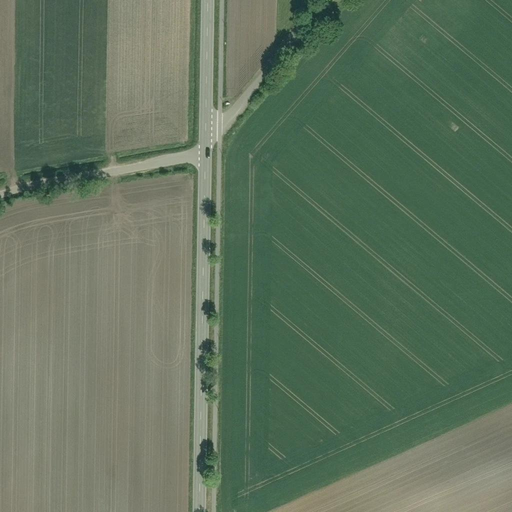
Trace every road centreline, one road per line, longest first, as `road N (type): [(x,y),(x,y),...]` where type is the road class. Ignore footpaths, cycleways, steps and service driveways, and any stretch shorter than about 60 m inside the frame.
road 1 (tertiary): [(199,511),(206,156)]
road 2 (residential): [(206,156),(0,195)]
road 3 (residential): [(330,0),(228,117),(206,128)]
road 4 (tertiary): [(206,128),(209,0)]
